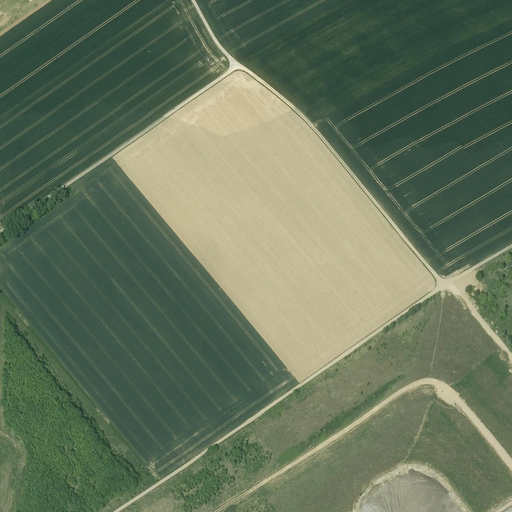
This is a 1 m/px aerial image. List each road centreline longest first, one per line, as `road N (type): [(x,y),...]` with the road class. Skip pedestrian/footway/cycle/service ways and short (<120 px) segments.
road 1 (track): [(119,511),(444,284)]
road 2 (track): [(235,66),(317,129),(444,284)]
road 3 (track): [(0,232),(235,66)]
